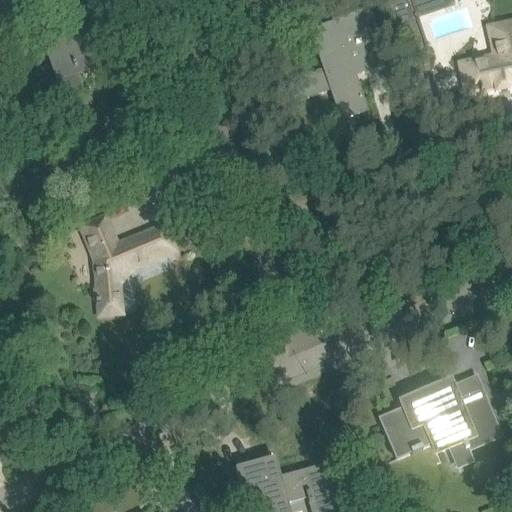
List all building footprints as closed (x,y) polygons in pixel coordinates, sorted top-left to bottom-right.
[(383,0),(392,27),(395,26),(400,43),(422,36),(417,19),(410,0),(383,0)] [(313,75),(288,84),(295,103),(329,91),(336,89),(346,119),(366,112),(354,80),(353,76),(363,73),(364,77),(380,71),(374,52),(369,37),(360,13),(344,18),(334,22),(334,24),(330,26),(311,32),(324,72),(323,72),(322,72),(321,72),(319,72),(318,73),(317,73),(317,74),(316,75),(316,76),(315,76),(313,75)] [(511,24),(498,27),(503,49),(493,52),(494,57),(459,65),(466,94),(494,88),(495,93),(511,89),(511,87),(511,86),(511,24)] [(56,79),(31,88),(37,105),(62,97),(82,91),(75,69),(108,58),(109,57),(99,28),(45,46),(55,75),(56,79)] [(116,247),(104,219),(82,228),(96,264),(98,290),(96,292),(97,302),(95,302),(96,306),(99,305),(100,317),(121,315),(118,285),(131,271),(133,271),(132,269),(173,252),(163,228),(116,247)] [(461,411),(452,390),(450,384),(401,404),(403,409),(398,412),(399,414),(382,422),(384,427),(381,428),(396,463),(431,448),(436,458),(463,447),(467,456),(501,441),(485,401),(461,411)] [(260,463),(235,470),(244,502),(246,511),(278,511),(277,506),(285,504),(285,505),(291,503),(291,502),(306,498),(307,500),(308,506),(309,506),(311,505),(312,511),(340,511),(341,511),(340,511),(343,511),(330,464),(280,478),(278,479),(279,484),(271,487),(264,462),(260,463)]
